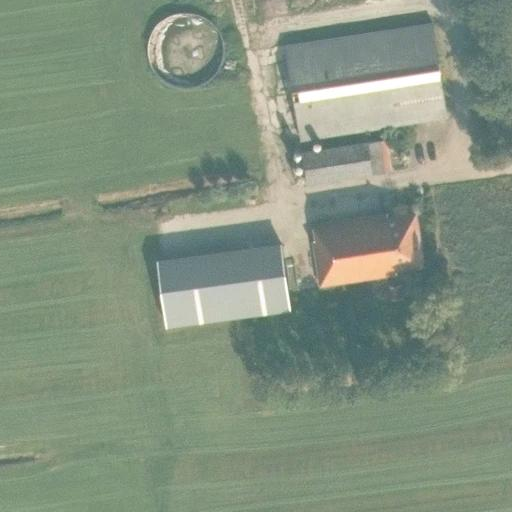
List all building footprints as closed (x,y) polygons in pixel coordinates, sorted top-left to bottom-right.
[(157,25),(154,30),(150,37),(148,45),(148,54),(150,63),(154,71),(158,77),(164,82),(173,86),(182,88),(189,88),(199,86),(209,81),(214,76),(219,70),(222,64),(224,57),(224,51),(224,45),(222,38),(219,31),(215,25),(210,21),(205,18),(199,15),(195,14),(190,14),(185,13),(182,13),(178,14),(173,15),(167,17),(162,21),(157,25)] [(301,140),(447,117),(432,23),(286,45),(301,140)] [(112,125),(116,161),(224,148),(222,137),(239,135),(237,111),(112,125)] [(307,184),(384,172),(379,140),(303,151),(307,184)] [(388,218),(387,212),(313,224),(316,240),(312,240),(319,286),(397,274),(396,269),(422,265),(421,253),(422,250),(418,227),(416,225),(414,213),(388,218)] [(155,258),(164,327),(290,311),(282,242),(155,258)] [(392,299),(402,297),(400,285),(390,286),(392,299)]
